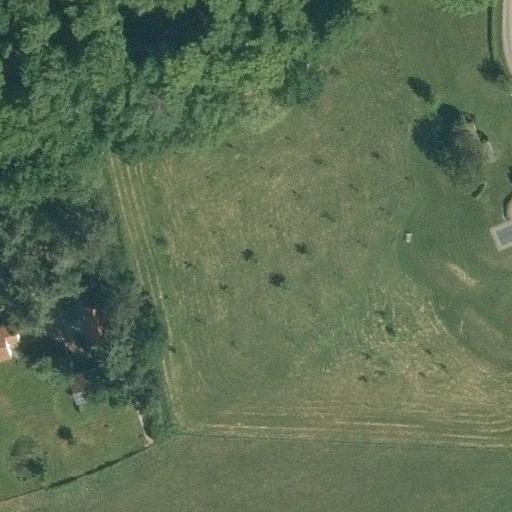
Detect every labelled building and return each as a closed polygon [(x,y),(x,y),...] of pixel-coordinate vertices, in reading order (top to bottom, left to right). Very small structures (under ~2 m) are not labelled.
[(451,126),(460,149),(481,140),(472,118),(451,126)] [(109,269),(91,272),(93,293),(111,291),(109,269)] [(107,298),(83,305),(90,329),(114,323),(107,298)] [(0,356),(12,353),(8,339),(19,336),(15,320),(0,323),(0,356)] [(70,373),(77,401),(113,392),(106,364),(70,373)] [(115,405),(132,400),(130,392),(113,396),(115,405)]
